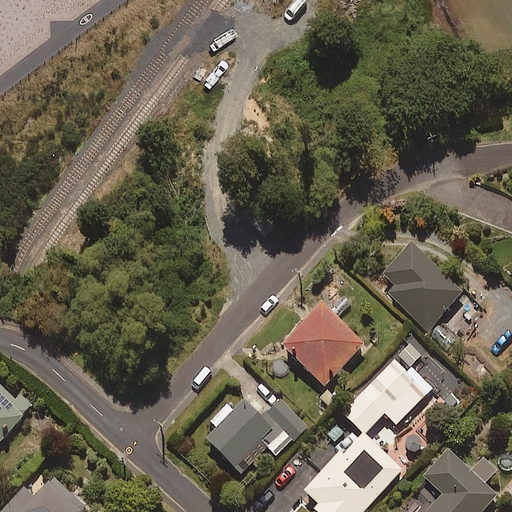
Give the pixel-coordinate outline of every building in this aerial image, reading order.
[(388,294),(428,331),(462,295),(411,248),(384,277),(394,287),(388,294)] [(363,348),(320,307),(281,347),(324,389),(363,348)] [(410,345),(398,357),(410,369),(422,357),(410,345)] [(406,377),(392,363),(363,393),(396,426),(430,391),(411,373),(406,377)] [(0,443),(27,413),(0,388),(0,443)] [(306,428),(279,403),(267,417),(294,442),(306,428)] [(271,431),(243,404),(206,442),(234,469),(271,431)] [(373,447),(364,456),(351,444),(300,499),(314,511),(365,511),(401,473),(373,447)] [(469,474),(446,454),(423,480),(430,486),(417,501),(423,507),(418,511),(483,511),(496,498),(484,487),(495,474),(481,462),(469,474)] [(84,511),(85,511),(52,481),(35,500),(24,489),(2,511),(84,511)]
